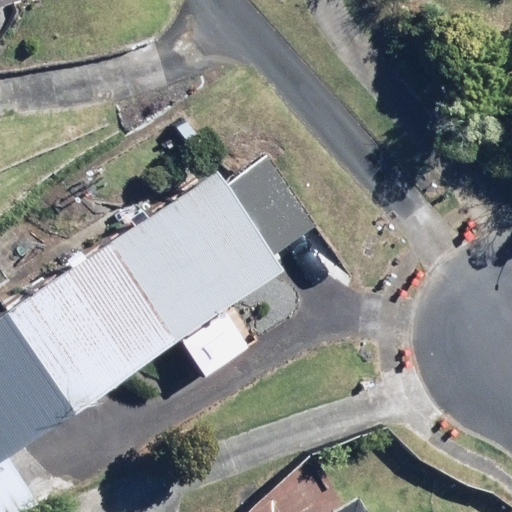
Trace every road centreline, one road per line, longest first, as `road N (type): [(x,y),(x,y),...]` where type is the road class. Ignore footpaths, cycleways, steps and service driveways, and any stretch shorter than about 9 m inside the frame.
road 1 (unknown): [(511,324),(345,188),(179,0)]
road 2 (unknown): [(178,511),(511,329)]
